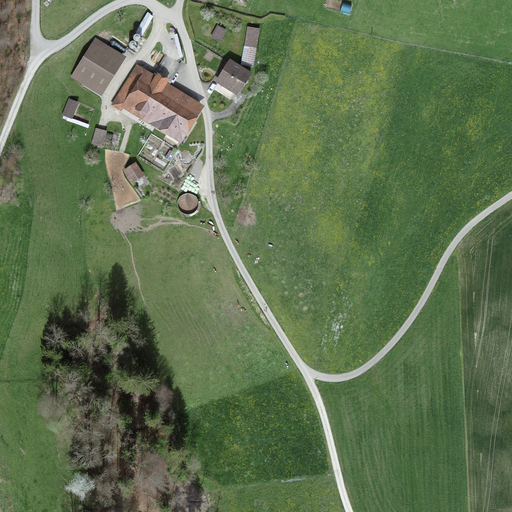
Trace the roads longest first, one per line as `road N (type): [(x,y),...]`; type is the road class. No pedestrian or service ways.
road 1 (unclassified): [(135,0),(162,10),(184,38),(203,105),(219,229),(272,324),(315,377),(346,377),(370,364),(402,331),(459,236),(511,194)]
road 2 (track): [(306,372),(345,511)]
